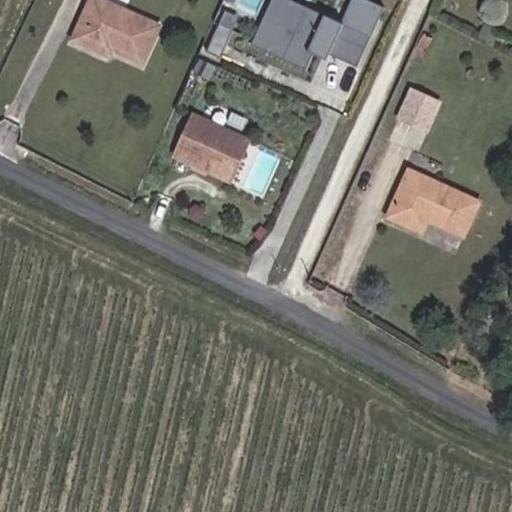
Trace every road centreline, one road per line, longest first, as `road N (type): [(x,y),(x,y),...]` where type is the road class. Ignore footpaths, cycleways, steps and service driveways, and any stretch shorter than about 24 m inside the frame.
road 1 (residential): [(420,0),(284,308)]
road 2 (unclassified): [(284,308),(0,165)]
road 3 (unclassified): [(511,431),(284,308)]
